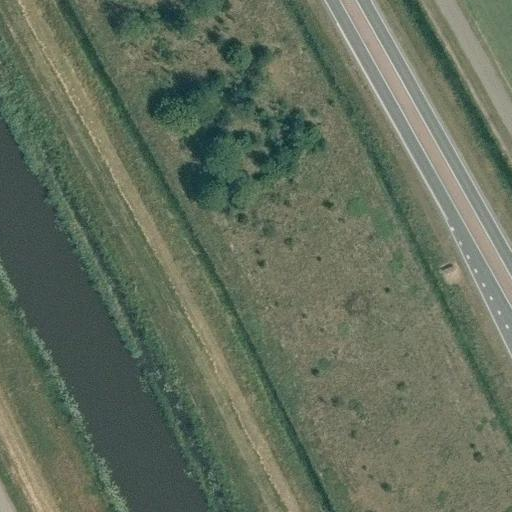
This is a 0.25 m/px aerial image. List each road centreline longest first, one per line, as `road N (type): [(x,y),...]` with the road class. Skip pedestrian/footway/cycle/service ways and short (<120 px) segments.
road 1 (trunk): [(331,0),(511,322)]
road 2 (trunk): [(511,270),(351,0)]
road 3 (unclassified): [(511,107),(450,0)]
